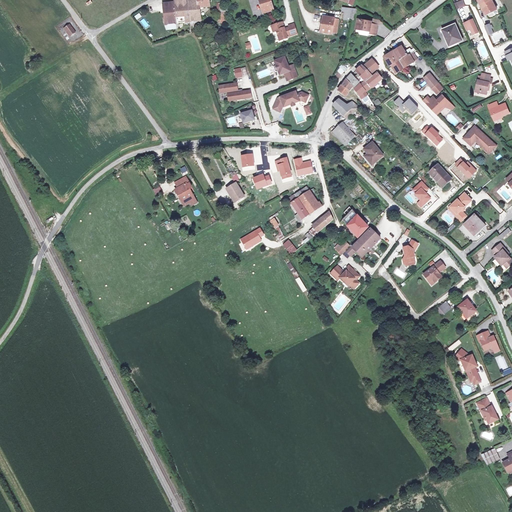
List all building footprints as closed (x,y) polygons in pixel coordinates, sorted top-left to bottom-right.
[(175,0),(176,1),(178,22),(191,21),(189,0),(175,0)] [(189,0),(191,21),(191,25),(199,24),(199,20),(201,20),(200,10),(206,10),(205,7),(211,7),(210,0),(189,0)] [(259,0),(264,12),(273,9),(270,0),(259,0)] [(478,0),(483,10),(485,13),(496,8),(495,5),(492,0),(478,0)] [(178,22),(176,1),(165,2),(167,23),(178,22)] [(226,13),(225,2),(219,2),(221,22),(229,22),(228,12),(226,13)] [(351,7),(343,6),(343,10),(346,11),(345,18),(350,19),(350,18),(351,7)] [(324,14),(322,28),(333,30),(335,15),(324,14)] [(144,18),(139,21),(146,29),(150,26),(144,18)] [(377,33),(379,24),(372,23),(372,20),(358,18),(357,28),(371,30),(370,32),(377,33)] [(473,18),(463,22),(466,29),(471,27),(473,33),(478,31),(473,18)] [(284,26),(282,20),(272,24),(273,30),(277,29),(280,39),(288,36),(287,35),(284,26)] [(294,22),(289,24),(292,34),(297,32),(294,22)] [(442,27),(450,43),(462,38),(455,22),(442,27)] [(484,24),(488,33),(493,31),(491,27),(492,26),(492,25),(492,22),(491,23),(489,24),(488,22),(484,24)] [(71,34),(76,31),(71,24),(66,27),(71,34)] [(404,45),(396,50),(403,59),(409,55),(408,53),(404,45)] [(397,71),(406,66),(403,59),(396,50),(386,56),(392,65),(393,64),(397,71)] [(417,59),(413,53),(411,54),(409,55),(403,59),(406,66),(417,59)] [(289,65),(285,55),(275,60),(276,64),(274,66),(276,70),(278,70),(279,70),(280,74),(286,71),(289,78),(298,75),(294,63),(289,65)] [(365,66),(368,69),(371,73),(379,67),(373,59),(365,66)] [(368,69),(365,66),(364,65),(358,70),(362,74),(368,69)] [(267,68),(256,73),(259,79),(270,74),(267,68)] [(367,91),(373,87),(368,81),(374,76),(373,75),(371,73),(368,69),(362,74),(362,75),(357,79),(361,83),(367,91)] [(379,72),(374,76),(368,81),(373,87),(383,78),(379,72)] [(437,83),(430,73),(424,77),(428,82),(431,87),(436,83),(437,83)] [(353,74),(348,79),(355,85),(354,86),(356,88),(361,83),(357,79),(353,74)] [(487,93),(489,81),(491,82),(492,78),(481,76),(480,79),(478,79),(476,89),(482,90),(481,91),(487,93)] [(348,79),(344,85),(352,90),(354,86),(355,85),(348,79)] [(237,82),(220,85),(221,91),(228,90),(229,92),(228,93),(229,99),(251,96),(250,90),(242,91),(241,88),(238,89),(237,82)] [(367,91),(361,83),(356,88),(363,96),(372,108),(375,107),(376,108),(377,107),(367,91)] [(441,89),(436,83),(431,87),(436,93),(441,89)] [(352,90),(344,85),(341,89),(340,90),(348,95),(352,90)] [(278,97),(274,107),(281,110),(284,104),(286,103),(287,105),(292,103),(291,99),(294,98),(295,102),(302,99),(306,101),(309,94),(302,91),(297,93),(296,90),(278,97)] [(455,106),(444,94),(438,100),(435,103),(432,99),(429,96),(425,100),(437,112),(439,110),(444,105),(446,106),(453,109),(455,106)] [(404,103),(399,98),(395,102),(400,107),(398,108),(403,113),(407,109),(412,114),(418,108),(409,99),(404,103)] [(361,107),(360,106),(356,103),(355,102),(349,106),(341,99),(335,104),(349,120),(351,119),(349,117),(361,107)] [(482,101),(472,107),(474,110),(483,104),(482,101)] [(510,112),(506,102),(499,104),(498,101),(488,105),(495,120),(501,117),(501,115),(510,112)] [(305,116),(312,114),(309,104),(302,106),(305,116)] [(446,106),(444,105),(439,110),(437,112),(438,113),(446,106)] [(251,109),(240,112),(243,122),(254,119),(251,109)] [(334,132),(346,145),(356,136),(344,122),(334,132)] [(464,138),(472,145),(477,140),(477,139),(478,140),(478,141),(488,150),(495,143),(476,125),(464,138)] [(425,135),(430,129),(427,126),(422,132),(425,135)] [(430,129),(425,135),(433,142),(439,136),(440,135),(431,128),(430,129)] [(433,142),(437,146),(443,140),(439,136),(433,142)] [(365,149),(369,154),(371,157),(369,159),(372,163),(378,159),(379,160),(385,155),(375,142),(365,149)] [(495,143),(488,150),(491,152),(497,145),(495,143)] [(254,154),(243,156),(244,168),(256,166),(254,154)] [(288,157),(276,161),(279,171),(281,171),(283,177),(293,174),(288,157)] [(303,157),(294,160),(298,177),(315,173),(312,161),(304,163),(303,157)] [(457,167),(463,161),(460,158),(454,164),(457,167)] [(460,169),(468,178),(477,170),(469,161),(466,164),(463,161),(457,167),(460,169)] [(438,164),(433,168),(435,171),(433,173),(438,178),(436,179),(443,187),(452,179),(438,164)] [(235,165),(229,168),(233,174),(235,174),(239,172),(235,165)] [(435,171),(433,168),(430,172),(436,179),(438,178),(433,173),(435,171)] [(179,183),(176,185),(174,186),(183,201),(193,195),(187,185),(189,184),(183,174),(176,177),(179,183)] [(265,174),(254,179),(259,190),(274,184),(270,175),(266,177),(265,174)] [(242,193),(234,179),(224,185),(228,192),(230,191),(234,198),(242,193)] [(428,188),(422,181),(414,189),(417,193),(416,194),(421,200),(418,203),(422,206),(431,198),(425,191),(428,188)] [(157,197),(163,194),(159,186),(153,190),(157,197)] [(307,186),(295,195),(298,199),(291,204),(299,214),(302,219),(323,204),(321,201),(320,202),(311,190),(310,191),(307,186)] [(465,193),(452,206),(458,213),(457,215),(461,219),(466,214),(463,211),(462,210),(465,207),(472,200),(465,193)] [(298,199),(295,195),(288,199),(291,204),(298,199)] [(52,214),(49,209),(46,203),(40,206),(43,212),(41,213),(44,218),(52,214)] [(49,209),(52,214),(57,212),(54,206),(49,209)] [(458,213),(452,206),(450,208),(457,215),(458,213)] [(316,223),(321,229),(333,218),(330,211),(316,223)] [(466,223),(476,234),(486,224),(479,217),(481,215),(478,211),(466,223)] [(346,223),(358,237),(367,227),(357,214),(346,223)] [(315,229),(312,232),(311,232),(313,234),(314,236),(322,230),(321,229),(316,223),(312,226),(315,229)] [(261,227),(241,239),(248,250),(264,240),(262,237),(266,235),(261,227)] [(511,230),(508,227),(499,234),(502,238),(511,230)] [(354,241),(351,245),(346,250),(350,254),(352,256),(357,252),(362,257),(381,238),(371,229),(356,243),(354,241)] [(288,248),(294,243),(290,238),(284,243),(288,248)] [(408,266),(412,265),(411,262),(415,261),(414,257),(416,256),(414,251),(415,250),(419,244),(413,240),(409,246),(404,248),(405,253),(406,253),(407,254),(406,256),(404,260),(405,264),(408,266)] [(344,253),(346,250),(351,245),(347,241),(341,247),(339,246),(336,249),(342,254),(344,253)] [(503,263),(505,261),(508,265),(511,262),(511,259),(507,254),(506,252),(508,251),(501,242),(492,249),(496,254),(495,255),(496,255),(502,263),(503,263)] [(298,248),(294,243),(288,248),(292,254),(298,248)] [(284,257),(296,276),(299,274),(287,255),(284,257)] [(442,261),(425,274),(429,280),(430,280),(434,280),(436,282),(443,277),(440,273),(446,267),(442,261)] [(344,272),(338,267),(332,274),(339,281),(341,278),(345,282),(347,281),(350,284),(351,285),(352,284),(356,288),(360,283),(357,280),(360,276),(350,266),(346,270),(347,271),(345,273),(344,272)] [(302,293),(306,291),(300,277),(295,279),(302,293)] [(459,308),(467,318),(476,311),(468,301),(459,308)] [(440,308),(445,315),(452,309),(446,303),(440,308)] [(313,305),(324,322),(326,321),(316,304),(313,305)] [(486,331),(478,335),(481,341),(482,340),(486,349),(491,347),(495,348),(500,346),(495,335),(492,336),(488,337),(486,331)] [(463,348),(462,349),(467,353),(468,356),(471,355),(463,348)] [(467,353),(462,349),(457,356),(461,359),(463,359),(467,369),(468,369),(471,376),(479,373),(476,366),(478,365),(477,362),(476,363),(475,360),(476,360),(473,354),(471,355),(468,356),(467,353)] [(480,375),(479,373),(471,376),(472,380),(474,379),(476,383),(479,382),(482,380),(481,377),(477,378),(477,376),(480,375)] [(492,405),(488,397),(478,402),(486,418),(487,417),(490,422),(499,418),(495,410),(494,410),(493,408),(494,408),(493,405),(492,405)] [(483,456),(488,465),(500,459),(495,449),(483,456)] [(509,461),(507,460),(503,463),(508,472),(511,473),(511,472),(511,451),(507,454),(510,459),(511,460),(509,461)]
